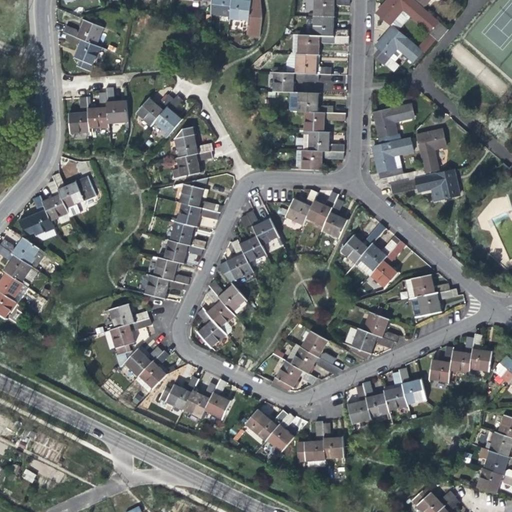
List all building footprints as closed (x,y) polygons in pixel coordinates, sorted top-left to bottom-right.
[(232,0),(212,0),(213,2),(211,14),(230,16),(232,0)] [(232,0),(230,16),(230,19),(249,21),(248,36),(260,38),(262,18),(260,0),(256,0),(251,0),(252,2),(245,1),(237,0),(236,0),(232,0)] [(350,6),(349,0),(314,0),(314,14),(308,14),(308,16),(314,17),(334,17),(334,11),(335,3),(336,3),(338,5),(350,6)] [(410,16),(439,41),(448,30),(423,9),(412,0),(389,0),(382,8),(377,13),(383,18),(393,27),(397,31),(410,16)] [(412,0),(423,9),(430,0),(412,0)] [(334,22),(334,17),(314,17),(313,36),(348,37),(349,30),(337,29),(335,31),(334,31),(334,22)] [(96,46),(103,28),(85,21),(83,27),(80,34),(78,33),(76,30),(67,26),(64,32),(69,34),(96,46)] [(422,52),(397,31),(393,27),(386,36),(376,46),(381,50),(375,55),(392,70),(394,71),(399,66),(395,62),(403,53),(414,62),(422,52)] [(91,72),(101,47),(96,46),(69,34),(66,40),(76,45),(79,43),(81,44),(78,50),(75,58),(81,61),(78,67),(91,72)] [(348,44),(348,37),(313,36),(299,35),(298,55),(319,55),(319,48),(320,41),(321,41),(323,43),(348,44)] [(319,61),(319,55),(298,55),(297,54),(296,63),(287,63),(286,73),(318,74),(331,75),(331,68),(320,67),(319,64),(319,61)] [(318,82),(318,74),(286,73),(274,73),(273,92),(294,92),(294,85),(294,79),(295,79),(297,81),(318,82)] [(114,88),(106,88),(107,93),(109,123),(125,122),(126,128),(129,128),(127,102),(119,103),(112,103),(113,101),(114,99),(114,88)] [(90,129),(110,128),(109,123),(107,93),(100,93),(100,105),(103,106),(103,108),(97,109),(91,109),(90,98),(88,98),(90,128),(90,129)] [(298,112),(305,112),(333,113),(333,106),(322,106),(320,108),(318,108),(318,101),(319,93),(299,93),(298,112)] [(155,122),(175,100),(170,95),(162,103),(162,107),(161,108),(154,102),(150,98),(137,113),(152,126),(155,122)] [(166,139),(183,120),(177,115),(172,111),(172,109),(176,109),(183,100),(178,96),(175,100),(155,122),(167,133),(164,137),(166,139)] [(90,128),(88,98),(81,98),(82,109),(84,111),(84,113),(77,113),(70,114),(71,133),(90,132),(90,128)] [(379,138),(381,146),(401,141),(399,134),(396,134),(393,122),(414,117),(411,105),(374,113),(377,127),(380,138),(379,138)] [(305,112),(304,132),(324,132),(325,125),(325,118),(327,118),(328,120),(345,121),(346,114),(333,113),(305,112)] [(213,151),(212,143),(201,146),(199,149),(198,149),(196,141),(193,127),(183,130),(175,139),(179,158),(211,151),(213,151)] [(425,169),(403,174),(387,178),(389,185),(390,185),(439,173),(433,149),(446,147),(444,139),(442,130),(418,135),(418,137),(425,169)] [(305,135),(305,151),(344,152),(344,145),(333,145),(331,147),(329,147),(330,138),(330,133),(324,132),(304,132),(304,135),(305,135)] [(411,139),(401,141),(381,146),(373,147),(375,159),(378,172),(379,172),(381,180),(387,178),(403,174),(399,155),(414,151),(411,139)] [(344,152),(305,151),(297,150),(296,167),(295,167),(295,170),(322,171),(322,160),(322,156),(324,156),(326,159),(344,159),(344,152)] [(202,160),(213,158),(211,151),(179,158),(177,158),(180,169),(173,170),(175,179),(203,172),(202,169),(201,165),(199,165),(198,158),(199,158),(202,160)] [(454,170),(439,173),(390,185),(393,194),(419,189),(419,192),(433,189),(435,201),(460,195),(456,179),(454,170)] [(96,196),(88,178),(63,188),(63,187),(64,183),(60,173),(53,176),(55,181),(67,208),(96,196)] [(182,204),(220,213),(222,206),(205,202),(202,204),(201,204),(202,197),(206,198),(207,194),(208,190),(205,189),(208,178),(205,179),(185,183),(180,203),(182,204)] [(52,221),(69,213),(67,208),(55,181),(49,183),(53,194),(56,195),(56,197),(50,199),(43,202),(52,221)] [(315,200),(318,193),(312,190),(307,200),(308,203),(307,205),(301,202),(294,199),(292,202),(286,217),(304,225),(307,219),(315,200)] [(324,226),(337,198),(339,194),(333,191),(328,202),(329,205),(328,206),(322,203),(315,200),(307,219),(324,226)] [(43,241),(57,235),(54,228),(52,221),(43,202),(41,197),(41,196),(34,199),(39,209),(42,211),(42,212),(28,217),(19,221),(22,228),(31,234),(35,232),(36,236),(43,241)] [(344,202),(337,198),(324,226),(322,231),(340,239),(348,221),(341,217),(335,214),(336,213),(339,212),(344,202)] [(199,219),(200,213),(202,214),(203,216),(218,220),(220,213),(182,204),(178,222),(195,226),(197,227),(199,219)] [(253,211),(247,214),(247,215),(262,246),(280,237),(270,219),(264,222),(258,225),(257,223),(258,221),(253,211)] [(262,246),(247,215),(241,218),(249,236),(252,237),(253,238),(246,242),(240,245),(249,263),(266,254),(262,246)] [(171,241),(203,249),(204,249),(206,242),(195,239),(192,241),(191,240),(193,233),(195,226),(178,222),(175,222),(171,241)] [(356,263),(373,244),(387,229),(381,224),(366,240),(367,244),(365,245),(361,242),(354,236),(341,251),(356,263)] [(370,276),(400,241),(395,236),(384,249),(382,249),(381,251),(377,247),(373,244),(356,263),(370,276)] [(1,246),(29,265),(40,249),(24,237),(19,246),(15,250),(14,249),(13,246),(4,239),(1,246)] [(185,256),(187,250),(188,250),(190,253),(201,255),(203,249),(171,241),(169,240),(164,259),(178,262),(183,264),(185,256)] [(249,263),(240,245),(238,240),(232,243),(237,254),(240,254),(241,256),(234,259),(227,262),(236,280),(254,271),(249,263)] [(406,246),(400,241),(370,276),(385,288),(398,273),(393,269),(388,264),(388,263),(391,262),(406,246)] [(21,283),(32,267),(29,265),(1,246),(0,244),(0,253),(8,259),(11,258),(13,260),(9,265),(5,271),(7,273),(21,283)] [(154,276),(184,284),(188,285),(190,278),(179,275),(176,277),(175,276),(177,268),(178,262),(164,259),(159,258),(154,276)] [(0,291),(12,300),(23,284),(21,283),(7,273),(3,278),(0,283),(0,291)] [(433,281),(432,274),(407,280),(411,299),(412,299),(450,290),(449,283),(438,286),(436,289),(435,289),(433,281)] [(166,292),(169,285),(170,285),(172,288),(182,290),(184,284),(154,276),(150,275),(146,294),(149,295),(165,299),(166,292)] [(215,281),(209,286),(212,289),(232,312),(247,300),(234,284),(228,290),(223,294),(222,293),(222,290),(215,281)] [(232,312),(212,289),(206,294),(213,303),(216,302),(218,304),(212,309),(207,313),(227,335),(231,331),(231,328),(227,322),(234,316),(232,312)] [(454,297),(452,290),(450,290),(412,299),(416,318),(441,312),(439,304),(438,298),(440,298),(442,299),(454,297)] [(0,314),(5,318),(16,302),(12,300),(0,291),(0,314)] [(110,310),(116,329),(149,318),(147,312),(136,315),(135,318),(133,318),(131,310),(129,304),(110,310)] [(227,335),(207,313),(204,309),(198,313),(205,322),(209,321),(210,323),(203,328),(198,332),(211,348),(227,335)] [(390,325),(392,320),(381,316),(370,312),(363,330),(394,342),(396,342),(399,336),(388,332),(386,333),(384,333),(387,326),(390,327),(390,325)] [(133,335),(131,330),(132,329),(135,331),(146,327),(151,326),(149,318),(116,329),(111,330),(119,356),(116,356),(117,359),(124,356),(123,354),(132,351),(130,345),(136,343),(133,335)] [(394,342),(363,330),(359,329),(352,347),(353,347),(351,350),(368,360),(370,354),(371,354),(374,347),(376,341),(379,342),(381,345),(392,348),(394,342)] [(109,348),(114,347),(109,331),(105,333),(109,348)] [(325,347),(328,341),(311,331),(301,348),(332,365),(335,359),(326,353),(323,354),(321,353),(325,347)] [(478,349),(478,348),(480,346),(482,336),(475,335),(475,339),(470,369),(489,372),(492,352),(484,351),(478,349)] [(470,369),(475,339),(468,338),(466,349),(468,351),(468,353),(460,352),(454,351),(451,370),(470,373),(470,369)] [(335,375),(343,371),(332,365),(301,348),(295,345),(286,361),(309,374),(312,368),(316,361),(317,362),(318,365),(335,375)] [(138,377),(140,376),(163,352),(158,347),(150,355),(146,357),(142,353),(139,349),(134,354),(124,363),(138,377)] [(429,380),(449,382),(451,370),(454,351),(454,349),(447,348),(445,358),(448,360),(448,362),(440,360),(432,359),(429,380)] [(276,350),(274,354),(285,360),(287,357),(284,356),(285,354),(276,350)] [(162,371),(157,365),(158,364),(161,364),(169,356),(164,351),(163,352),(140,376),(153,390),(167,375),(162,371)] [(509,383),(510,382),(511,379),(511,359),(507,356),(494,371),(509,383)] [(309,374),(286,361),(277,378),(276,378),(273,383),(290,391),(292,387),(294,388),(298,381),(301,375),(303,376),(304,379),(314,384),(317,378),(309,374)] [(412,383),(407,384),(407,382),(409,380),(406,369),(399,370),(400,372),(407,404),(426,400),(422,380),(412,383)] [(407,404),(400,372),(393,374),(395,384),(398,386),(399,388),(389,390),(385,391),(385,394),(389,410),(408,406),(407,404)] [(193,391),(199,380),(193,376),(188,387),(189,390),(188,391),(183,388),(175,384),(172,390),(166,387),(160,399),(184,411),(184,409),(193,391)] [(227,383),(221,380),(217,387),(205,411),(223,419),(231,402),(229,400),(224,398),(219,395),(219,394),(222,393),(227,383)] [(372,417),(390,413),(389,410),(385,394),(377,396),(371,397),(371,396),(373,393),(370,382),(363,384),(364,385),(372,417)] [(184,409),(202,418),(205,411),(217,387),(211,383),(206,393),(207,396),(206,398),(200,395),(193,391),(184,409)] [(372,417),(364,385),(357,387),(360,398),(362,400),(362,401),(353,403),(348,405),(353,424),(372,419),(372,417)] [(246,424),(266,441),(267,440),(289,415),(283,410),(276,419),(276,422),(275,423),(267,416),(264,414),(258,410),(246,424)] [(295,418),(290,413),(289,415),(267,440),(279,451),(276,455),(278,457),(294,437),(289,433),(284,428),(285,427),(288,427),(295,418)] [(511,417),(505,415),(498,433),(511,437),(511,417)] [(326,467),(325,459),(323,423),(323,421),(316,422),(317,436),(320,439),(320,441),(309,441),(298,442),(299,462),(308,461),(308,468),(326,467)] [(323,423),(325,459),(341,458),(342,464),(346,464),(344,437),(334,438),(329,438),(329,437),(331,434),(330,423),(323,423)] [(511,437),(498,433),(495,432),(492,443),(487,442),(485,448),(509,456),(511,450),(511,447),(511,437)] [(508,462),(510,456),(509,456),(485,448),(482,447),(479,456),(487,459),(484,469),(511,477),(511,470),(510,470),(507,471),(505,471),(508,462)] [(32,483),(36,474),(26,468),(21,477),(32,483)] [(511,485),(511,477),(484,469),(477,488),(497,494),(499,486),(501,479),(503,480),(505,483),(511,485)] [(422,511),(438,511),(455,497),(456,497),(450,491),(443,498),(442,503),(441,504),(434,496),(426,487),(412,500),(422,511)] [(460,502),(455,497),(438,511),(448,511),(447,511),(449,509),(453,509),(460,502)]
